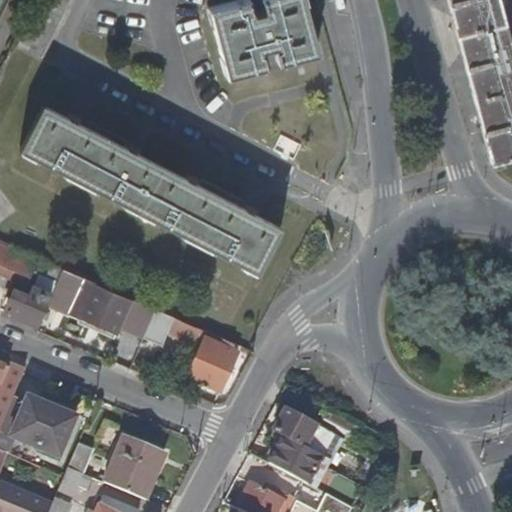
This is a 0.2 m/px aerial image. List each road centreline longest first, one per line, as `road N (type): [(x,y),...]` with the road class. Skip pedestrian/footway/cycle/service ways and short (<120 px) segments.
road 1 (residential): [(230,433),(0,337)]
road 2 (secondary): [(361,0),(377,75),(390,243)]
road 3 (secondary): [(489,215),(461,171),(412,0)]
road 4 (residential): [(371,270),(312,304),(273,351)]
